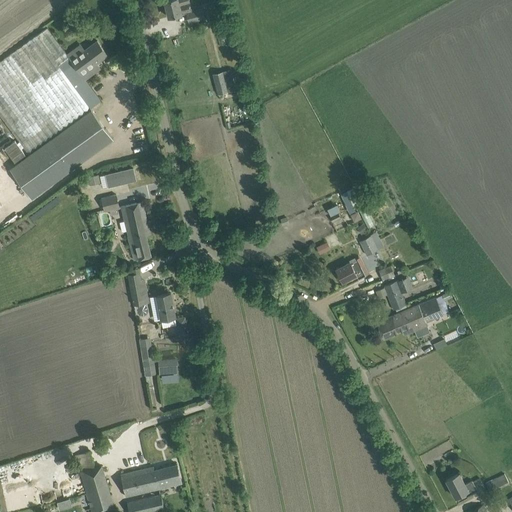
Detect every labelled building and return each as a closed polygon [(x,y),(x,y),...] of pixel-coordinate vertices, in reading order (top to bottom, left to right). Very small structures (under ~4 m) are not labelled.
[(166,0),(164,0),(169,17),(187,12),(189,21),(205,17),(203,8),(193,10),(190,0),(166,0)] [(71,59),(48,27),(0,61),(0,114),(19,141),(16,143),(14,140),(4,147),(15,163),(10,167),(32,198),(113,138),(91,107),(101,100),(84,76),(71,59)] [(225,43),(222,29),(216,30),(220,45),(225,43)] [(71,59),(84,76),(85,75),(83,72),(107,54),(97,40),(71,59)] [(236,89),(231,69),(213,74),(218,93),(236,89)] [(133,167),(105,174),(108,186),(136,180),(133,167)] [(98,174),(88,177),(90,185),(100,182),(98,174)] [(352,188),(347,190),(355,207),(360,205),(352,188)] [(105,211),(110,210),(111,215),(117,213),(116,208),(120,207),(116,194),(102,198),(105,211)] [(122,206),(130,235),(128,236),(132,252),(134,252),(136,259),(141,258),(151,255),(146,235),(151,233),(143,201),(133,203),(122,206)] [(358,210),(351,214),(354,221),(361,218),(358,210)] [(338,213),(330,217),(332,222),(341,218),(338,213)] [(363,222),(358,226),(363,233),(368,229),(363,222)] [(371,235),(359,240),(367,255),(378,249),(375,242),(371,235)] [(327,241),(317,246),(320,253),(330,248),(327,241)] [(336,269),(342,281),(356,274),(358,278),(366,274),(358,259),(351,263),(350,262),(336,269)] [(378,268),(382,279),(394,274),(390,264),(378,268)] [(128,274),(133,299),(144,297),(140,272),(128,274)] [(384,285),(394,308),(406,303),(397,280),(384,285)] [(451,290),(442,294),(443,295),(445,300),(453,296),(451,290)] [(157,295),(161,319),(175,316),(171,292),(161,294),(157,295)] [(436,297),(406,310),(414,329),(427,324),(426,322),(444,314),(443,314),(443,313),(436,298),(436,297)] [(406,310),(377,321),(384,337),(402,329),(404,333),(414,329),(406,310)] [(444,338),(434,343),(436,348),(446,343),(444,338)] [(140,344),(147,382),(150,381),(150,382),(152,382),(151,374),(156,373),(154,359),(155,359),(152,342),(140,344)] [(158,360),(159,374),(178,372),(177,358),(158,360)] [(182,482),(179,473),(177,463),(154,469),(154,466),(121,474),(126,496),(182,482)] [(99,511),(115,508),(102,464),(81,470),(92,511),(99,511)] [(446,479),(455,496),(465,491),(467,495),(478,490),(473,480),(466,483),(460,472),(446,479)] [(505,473),(486,482),(490,492),(509,482),(505,473)] [(165,509),(161,493),(127,501),(129,511),(156,511),(157,511),(165,509)]
